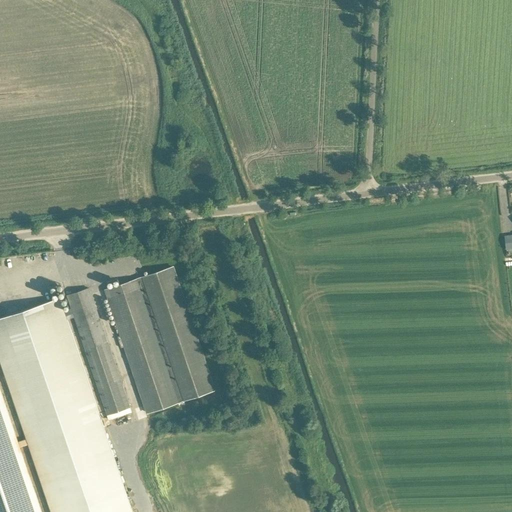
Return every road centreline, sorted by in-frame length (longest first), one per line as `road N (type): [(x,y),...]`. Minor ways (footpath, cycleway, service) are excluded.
road 1 (unclassified): [(0,238),(377,192)]
road 2 (unclassified): [(377,192),(385,0)]
road 3 (unclassified): [(377,192),(511,177)]
